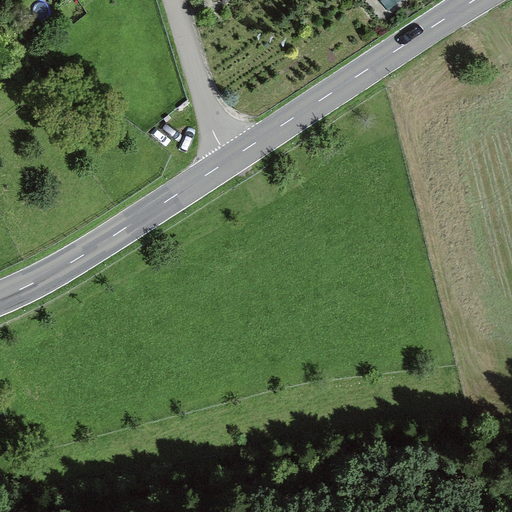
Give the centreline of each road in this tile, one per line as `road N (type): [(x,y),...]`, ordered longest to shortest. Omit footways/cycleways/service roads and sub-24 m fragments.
road 1 (secondary): [(476,0),(231,160)]
road 2 (secondary): [(231,160),(67,266),(0,299)]
road 3 (residential): [(231,160),(173,0)]
